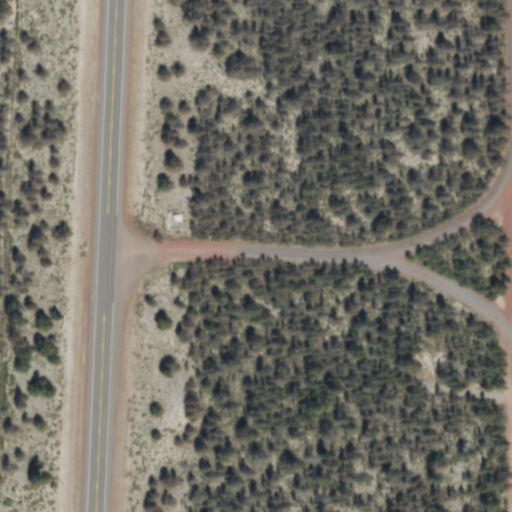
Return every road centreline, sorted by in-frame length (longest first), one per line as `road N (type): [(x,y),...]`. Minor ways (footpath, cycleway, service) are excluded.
road 1 (trunk): [(90,511),(111,0)]
road 2 (residential): [(509,511),(510,0)]
road 3 (residential): [(101,251),(369,257),(471,214),(508,172)]
road 4 (residential): [(369,257),(424,274),(508,331)]
